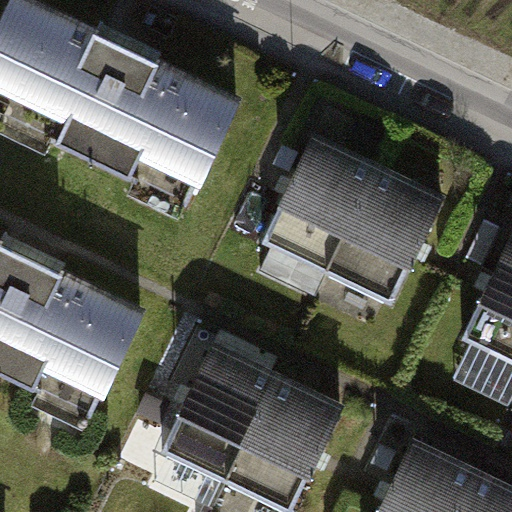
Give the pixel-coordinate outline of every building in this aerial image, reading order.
[(238,104),(20,0),(16,0),(0,34),(0,110),(191,202),(238,104)] [(378,167),(314,137),(264,241),(328,271),(378,167)] [(442,198),(378,167),(328,271),(392,302),(442,198)] [(511,239),(465,338),(511,359),(511,239)] [(138,314),(0,245),(0,369),(88,414),(138,314)] [(278,376),(214,346),(164,450),(228,480),(278,376)] [(341,407),(278,376),(228,480),(291,511),(341,407)] [(459,511),(478,475),(414,444),(381,511),(459,511)] [(511,511),(511,491),(478,475),(459,511),(511,511)]
